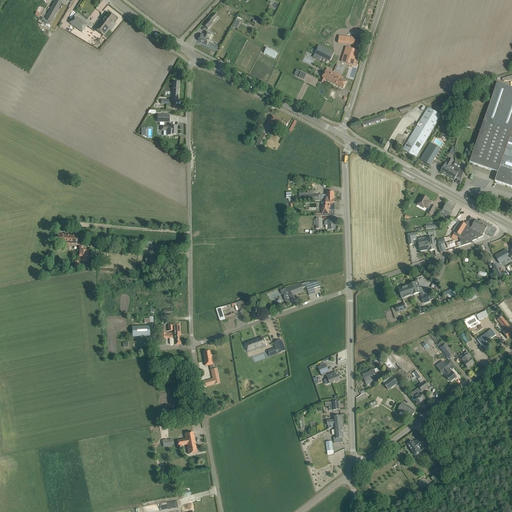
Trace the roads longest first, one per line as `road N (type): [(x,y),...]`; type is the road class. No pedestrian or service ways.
road 1 (unclassified): [(192,345),(188,52)]
road 2 (unclassified): [(354,458),(374,454),(511,351)]
road 3 (unclassified): [(349,289),(497,240),(508,225)]
road 4 (tertiary): [(339,133),(188,52)]
road 5 (unclassified): [(354,458),(349,289)]
road 6 (unclassified): [(221,511),(192,345)]
road 7 (unclassified): [(192,345),(349,289)]
road 8 (tertiary): [(369,149),(508,225)]
road 9 (unclassified): [(349,289),(345,159),(352,141)]
road 10 (unclassified): [(339,133),(382,0)]
